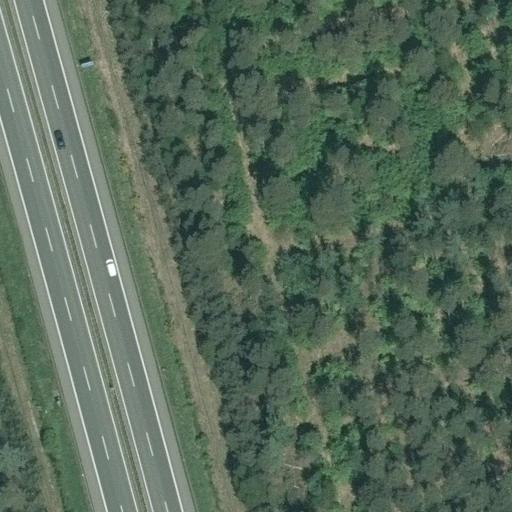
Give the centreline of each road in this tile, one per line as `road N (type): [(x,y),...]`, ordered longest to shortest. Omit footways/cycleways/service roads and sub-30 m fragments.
road 1 (motorway): [(167,511),(29,0)]
road 2 (motorway): [(0,65),(121,511)]
